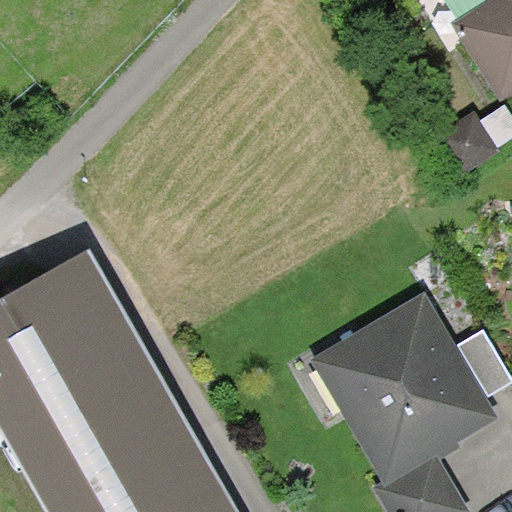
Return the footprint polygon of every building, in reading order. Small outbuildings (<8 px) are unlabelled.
[(453,27),(501,103),(511,95),(511,0),(493,0),(494,1),(453,27)] [(477,115),(437,138),(458,175),(498,153),(477,115)] [(231,511),(84,254),(0,302),(0,417),(54,511),(231,511)] [(499,422),(424,295),(309,364),(381,483),(385,489),(438,457),(449,451),(499,422)] [(511,376),(486,331),(461,345),(490,397),(511,384),(511,376)] [(470,511),(438,457),(385,489),(381,483),(372,488),(385,511),(470,511)]
